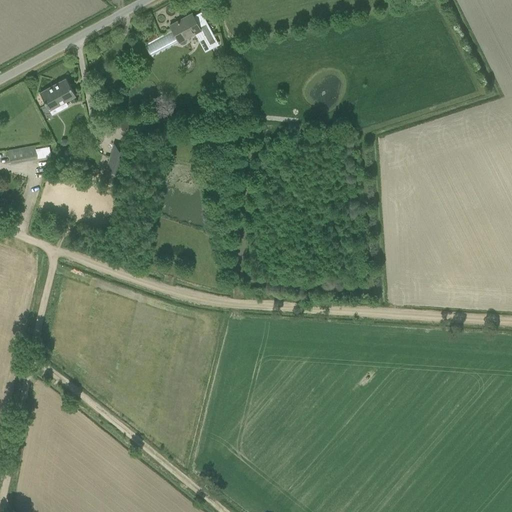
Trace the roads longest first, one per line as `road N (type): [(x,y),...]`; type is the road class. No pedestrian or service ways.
road 1 (track): [(511,321),(210,301),(53,250),(30,359)]
road 2 (track): [(30,359),(222,511)]
road 3 (unclassified): [(0,79),(145,0)]
road 4 (track): [(30,359),(0,507)]
